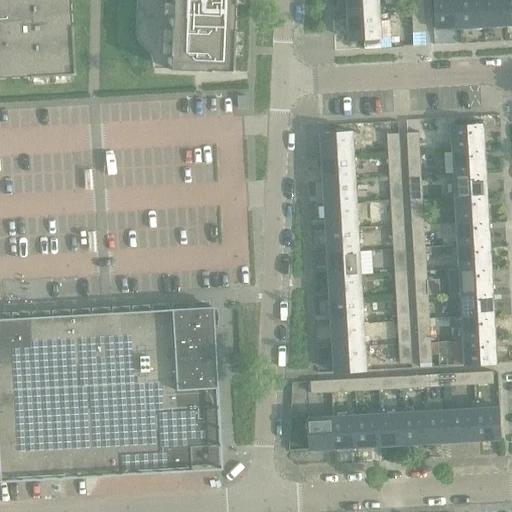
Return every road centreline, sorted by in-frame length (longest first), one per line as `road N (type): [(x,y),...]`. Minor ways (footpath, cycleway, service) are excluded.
road 1 (residential): [(266,504),(281,85)]
road 2 (unclassified): [(281,85),(511,70)]
road 3 (residential): [(294,502),(511,489)]
road 4 (unclassified): [(142,511),(266,504)]
